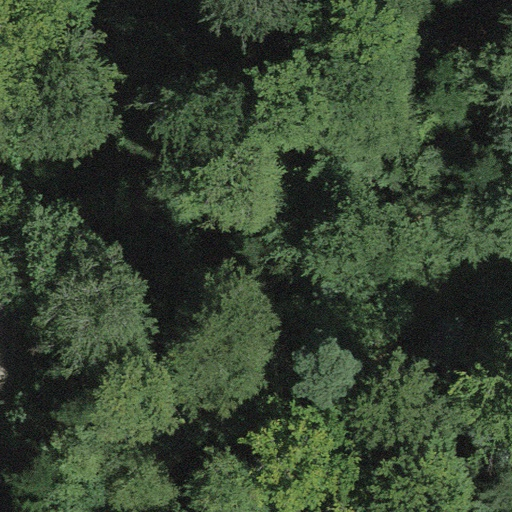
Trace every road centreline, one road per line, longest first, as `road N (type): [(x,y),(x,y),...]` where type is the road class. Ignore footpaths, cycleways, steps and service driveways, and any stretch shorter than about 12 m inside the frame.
road 1 (track): [(511,230),(164,511)]
road 2 (track): [(0,387),(10,343),(0,249)]
